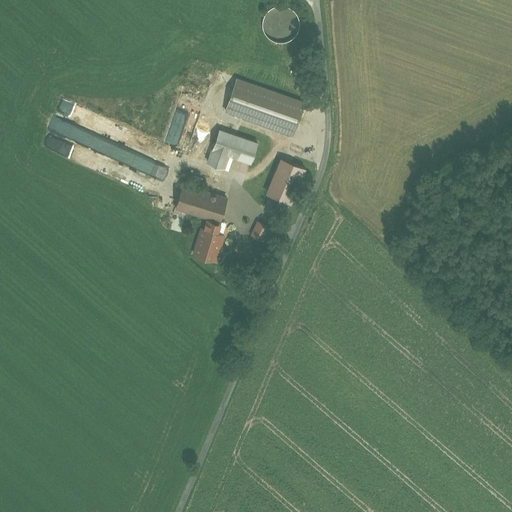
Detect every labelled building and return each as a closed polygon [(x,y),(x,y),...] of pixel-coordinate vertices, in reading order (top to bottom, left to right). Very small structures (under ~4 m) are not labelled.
[(301,93),(238,72),(226,106),(296,130),(308,96),(301,93)] [(96,129),(102,116),(63,100),(58,113),(96,129)] [(210,117),(198,116),(195,136),(207,137),(210,117)] [(261,137),(221,123),(210,156),(228,163),(232,151),(253,158),(261,137)] [(306,162),(280,152),(266,187),(292,197),(306,162)] [(206,171),(195,168),(193,176),(204,179),(206,171)] [(230,189),(185,176),(177,202),(196,208),(206,211),(218,214),(222,215),(230,189)] [(218,214),(206,211),(194,248),(207,252),(218,214)] [(268,218),(259,214),(253,229),(262,233),(268,218)]
